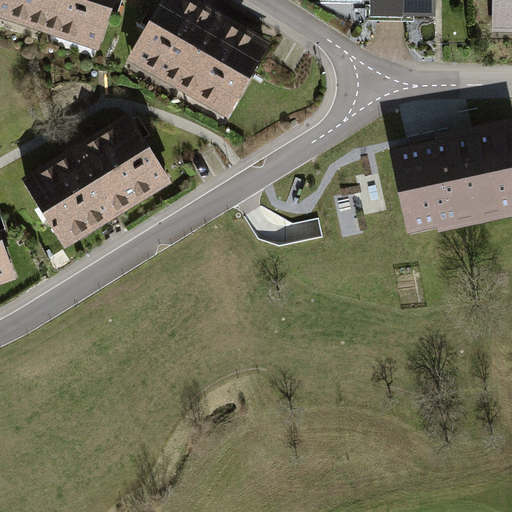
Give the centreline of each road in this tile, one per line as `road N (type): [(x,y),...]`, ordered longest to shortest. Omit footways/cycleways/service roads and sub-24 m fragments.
road 1 (residential): [(387,96),(255,184),(0,332)]
road 2 (residential): [(261,0),(328,36),(387,96)]
road 3 (residential): [(511,86),(387,96)]
